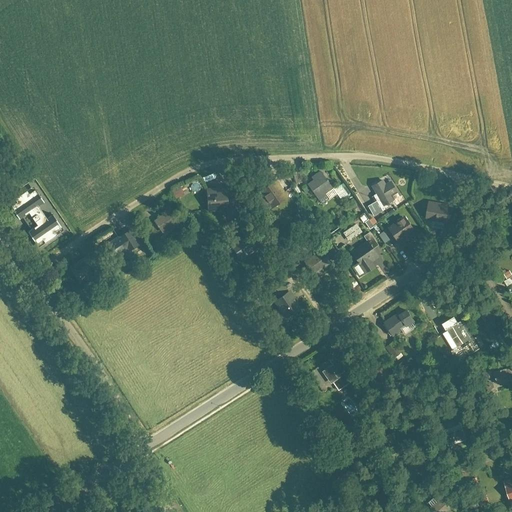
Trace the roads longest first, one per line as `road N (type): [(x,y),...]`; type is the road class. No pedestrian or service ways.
road 1 (residential): [(511,192),(359,157),(212,162),(32,274)]
road 2 (residential): [(145,448),(467,240)]
road 3 (residential): [(145,448),(32,274)]
